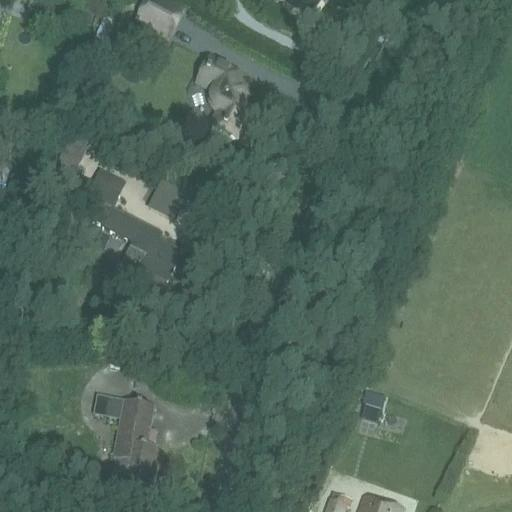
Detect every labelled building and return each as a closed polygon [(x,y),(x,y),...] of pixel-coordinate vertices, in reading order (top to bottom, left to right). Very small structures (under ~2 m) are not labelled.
[(39,10),(64,17),(68,5),(51,0),(32,0),(31,6),(39,9),(39,10)] [(322,0),(275,0),(309,21),(322,0)] [(167,40),(175,26),(142,6),(134,21),(167,40)] [(236,75),(209,62),(197,85),(212,93),(210,99),(211,105),(214,110),(219,114),(211,129),(234,141),(248,114),(236,75)] [(39,175),(16,168),(4,206),(26,214),(39,175)] [(159,235),(111,211),(125,184),(99,171),(84,202),(99,209),(91,226),(133,246),(130,251),(146,259),(140,271),(149,276),(144,286),(162,295),(182,254),(156,241),(159,235)] [(121,487),(150,492),(157,452),(145,450),(152,409),(97,399),(94,417),(119,422),(112,461),(115,461),(112,483),(121,485),(121,487)] [(363,422),(378,427),(383,413),(368,407),(363,422)] [(369,446),(348,438),(335,474),(356,481),(369,446)] [(328,501),(323,511),(344,511),(346,509),(348,510),(351,502),(339,497),(337,504),(328,501)] [(403,511),(363,500),(358,511),(403,511)]
